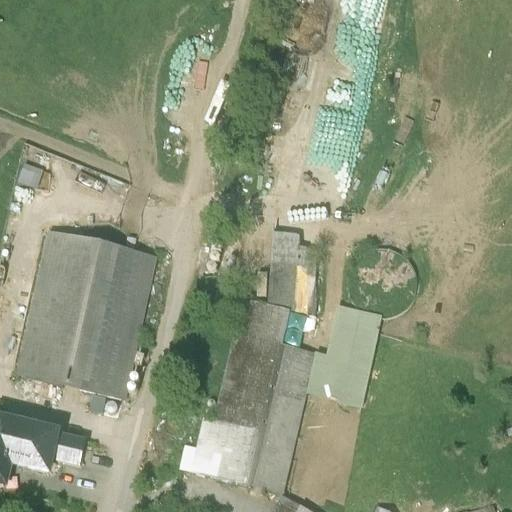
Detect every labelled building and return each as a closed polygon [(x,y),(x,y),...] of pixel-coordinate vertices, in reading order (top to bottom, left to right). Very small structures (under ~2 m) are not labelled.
[(305,144),(335,0),(304,0),(276,138),(305,144)] [(355,138),(383,10),(350,3),(322,131),(355,138)] [(258,190),(296,196),(301,173),(263,166),(258,190)] [(152,262),(55,242),(25,379),(122,399),(152,262)] [(301,245),(274,243),(270,314),(290,318),(298,320),(300,280),(315,270),(316,257),(300,257),(301,245)] [(359,263),(352,272),(349,283),(350,294),(354,304),(361,313),(371,319),(382,321),(393,320),(404,315),(411,307),(416,296),(418,285),(415,274),(410,264),(401,257),(390,253),(379,253),(368,256),(359,263)] [(270,314),(251,310),(211,479),(282,496),(304,402),(364,416),(382,321),(371,319),(338,311),(325,363),(282,353),(290,318),(270,314)] [(63,435),(0,420),(0,488),(10,491),(14,471),(52,479),(56,464),(63,435)] [(87,441),(63,435),(56,464),(80,469),(87,441)] [(300,511),(301,511),(281,501),(275,511),(300,511)]
